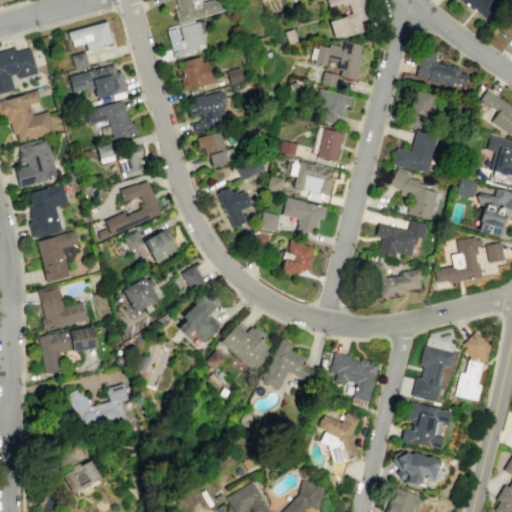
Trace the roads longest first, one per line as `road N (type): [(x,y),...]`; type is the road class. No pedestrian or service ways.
road 1 (residential): [(511,295),(360,328),(320,322),(244,284),(192,212),(128,0)]
road 2 (residential): [(320,322),(404,4)]
road 3 (residential): [(10,511),(10,290),(0,223)]
road 4 (residential): [(404,324),(360,511)]
road 5 (tertiary): [(470,511),(511,328)]
road 6 (residential): [(511,76),(401,0)]
